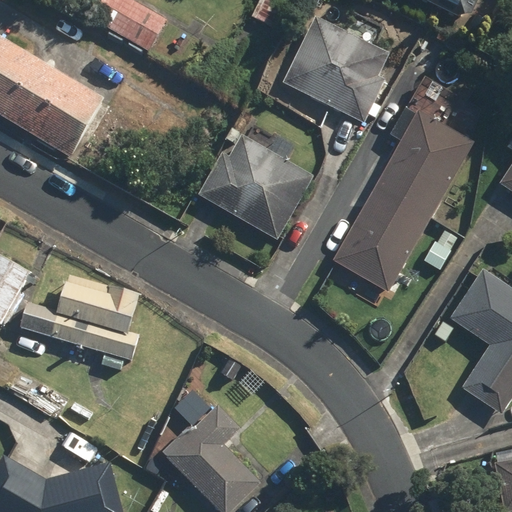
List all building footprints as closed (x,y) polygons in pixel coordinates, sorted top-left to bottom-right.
[(101,0),(90,20),(148,53),(166,21),(129,0),(101,0)] [(284,0),(259,0),(251,18),(271,28),(284,0)] [(406,0),(462,27),(474,0),(406,0)] [(314,19),(282,85),(363,125),(384,81),(377,78),(389,56),(314,19)] [(0,119),(69,160),(101,104),(0,45),(0,119)] [(400,144),(332,263),(388,295),(472,147),(417,115),(415,118),(404,112),(389,138),(400,144)] [(197,197),(276,242),(313,179),(285,163),(294,148),(258,127),(249,142),(240,137),(228,159),(221,155),(197,197)] [(511,165),(498,186),(511,195),(511,165)] [(0,331),(31,272),(0,256),(0,331)] [(511,292),(481,272),(448,321),(490,349),(461,391),(500,417),(511,400),(511,292)] [(26,302),(18,330),(131,364),(139,339),(129,335),(140,298),(68,276),(57,311),(26,302)] [(160,455),(214,511),(231,511),(260,485),(224,447),(240,432),(217,407),(190,432),(188,429),(160,455)] [(121,511),(109,464),(44,481),(3,458),(0,463),(0,511),(121,511)] [(511,462),(493,465),(499,511),(507,511),(511,511),(511,462)]
